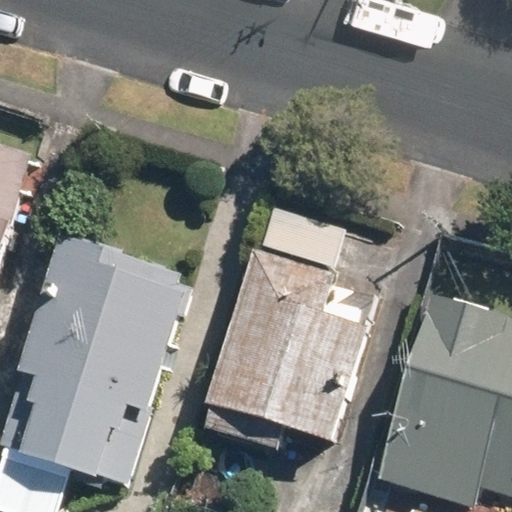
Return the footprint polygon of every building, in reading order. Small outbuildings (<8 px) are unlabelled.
[(0,260),(30,162),(0,152),(0,260)] [(350,237),(278,217),(268,253),(339,274),(350,237)] [(81,254),(64,248),(3,453),(27,459),(24,466),(100,488),(102,481),(129,489),(179,323),(185,324),(194,296),(179,292),(183,281),(124,265),(127,257),(84,246),(81,254)] [(331,447),(365,334),(321,321),(331,286),(257,264),(213,414),(218,416),(212,436),(281,456),(288,434),(331,447)] [(511,328),(435,305),(382,484),(474,511),(479,492),(511,501),(511,328)]
